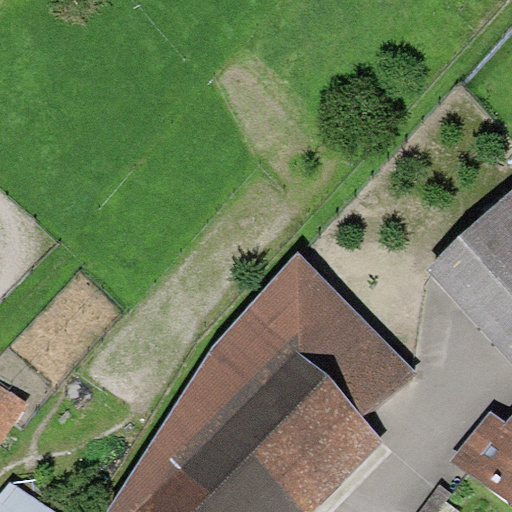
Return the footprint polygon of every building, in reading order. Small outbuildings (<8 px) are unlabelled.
[(511,202),(463,247),(511,301),(511,202)] [(115,511),(135,511),(227,421),(293,353),(361,421),(409,373),(299,261),(216,352),(115,511)] [(293,353),(227,421),(301,493),(367,428),(361,421),(293,353)] [(0,443),(27,405),(2,387),(0,390),(0,443)] [(282,511),(301,493),(227,421),(135,511),(282,511)] [(511,430),(499,421),(464,465),(511,502),(511,430)]
